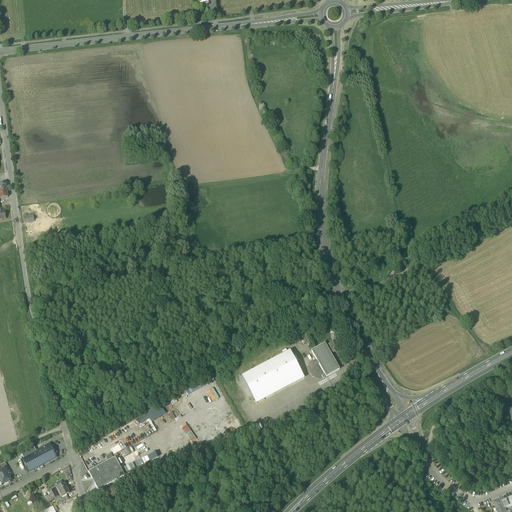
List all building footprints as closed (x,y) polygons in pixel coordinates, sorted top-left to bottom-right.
[(33,216),(23,217),(24,224),(34,222),(33,216)] [(333,342),(326,346),(331,355),(336,352),(333,347),(335,346),(333,342)] [(339,370),(331,355),(326,346),(324,344),(311,351),(326,378),(339,370)] [(289,352),(241,377),(253,400),(302,374),(289,352)] [(305,379),(302,374),(253,400),(256,405),(305,379)] [(160,405),(145,414),(149,420),(151,424),(166,415),(160,405)] [(145,414),(138,419),(141,424),(149,420),(145,414)] [(56,459),(55,456),(51,448),(49,445),(36,452),(22,459),(29,473),(56,459)] [(20,455),(22,459),(36,452),(34,448),(20,455)] [(78,454),(80,458),(88,453),(85,449),(78,454)] [(129,449),(123,452),(126,457),(131,454),(129,449)] [(89,473),(98,491),(124,477),(115,459),(89,473)] [(0,481),(2,486),(11,481),(5,469),(0,471),(0,481)] [(57,488),(62,498),(69,494),(64,484),(57,488)] [(50,496),(52,500),(57,498),(53,490),(48,492),(50,496)] [(500,499),(505,509),(511,506),(511,497),(505,501),(504,498),(500,499)] [(496,511),(497,511),(496,511),(505,511),(505,509),(500,499),(492,503),(494,506),(495,509),(496,511)]
